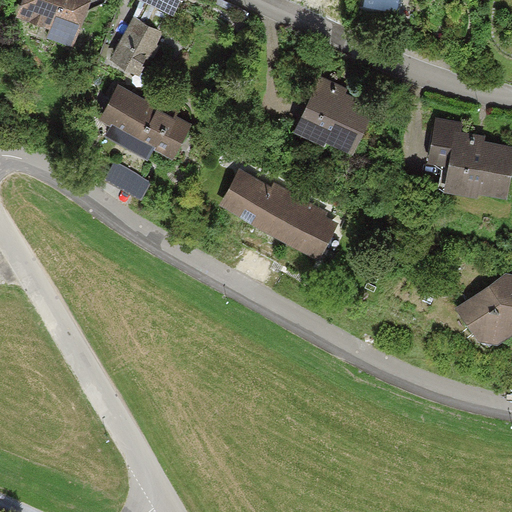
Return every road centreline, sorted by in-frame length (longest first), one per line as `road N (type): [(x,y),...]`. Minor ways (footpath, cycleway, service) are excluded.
road 1 (residential): [(0,157),(59,182),(211,278),(408,381),(511,411)]
road 2 (residential): [(0,231),(167,501)]
road 3 (residential): [(255,0),(421,76),(511,95)]
